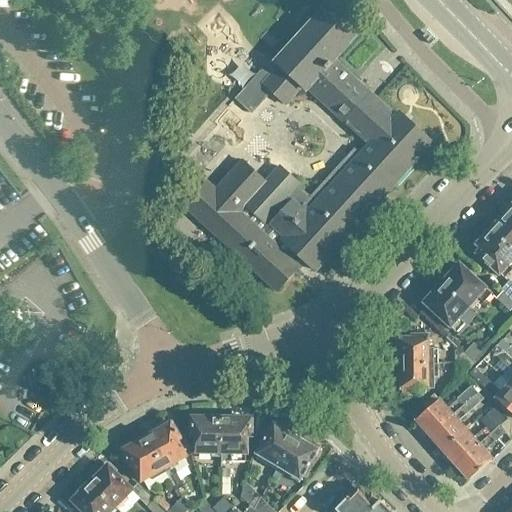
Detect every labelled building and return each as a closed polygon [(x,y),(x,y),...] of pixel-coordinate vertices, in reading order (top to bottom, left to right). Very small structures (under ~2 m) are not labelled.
[(259,71),(233,98),(250,114),(270,92),(284,104),(301,86),(305,90),(307,89),(334,59),(362,29),(330,0),(329,0),(274,61),(278,65),(267,78),(259,71)] [(62,2),(55,7),(52,9),(58,16),(68,9),(62,2)] [(213,189),(205,181),(183,205),(276,291),(298,267),(295,265),(302,258),(314,270),(431,143),(398,112),(395,116),(334,59),(307,89),(368,145),(360,153),(353,147),(309,195),(296,183),(298,182),(279,164),(260,184),(254,178),(258,174),(241,159),(213,189)] [(511,214),(507,210),(489,230),(511,250),(511,214)] [(511,257),(511,250),(489,230),(486,233),(484,231),(474,242),(480,248),(476,252),(503,278),(511,269),(506,264),(511,257)] [(458,264),(441,283),(466,307),(476,296),(482,302),(491,293),(458,264)] [(500,288),(511,299),(511,281),(509,279),(500,288)] [(466,307),(441,283),(423,302),(456,332),(464,322),(458,316),(466,307)] [(400,364),(437,363),(437,350),(428,350),(428,334),(411,335),(411,337),(395,338),(395,356),(400,356),(400,364)] [(500,338),(495,344),(511,359),(511,347),(510,346),(509,347),(500,338)] [(511,359),(495,344),(489,350),(510,368),(501,377),(509,384),(511,386),(511,359)] [(474,363),(464,353),(457,347),(453,350),(454,363),(474,363)] [(437,363),(400,364),(401,393),(419,393),(419,388),(433,388),(433,376),(438,376),(437,363)] [(474,363),(454,363),(454,370),(461,377),(474,363)] [(511,386),(509,384),(501,392),(474,368),(468,374),(511,414),(511,386)] [(428,434),(476,392),(470,386),(456,399),(455,398),(445,408),(438,400),(415,420),(416,421),(416,423),(420,428),(423,428),(428,434)] [(476,392),(428,434),(434,441),(434,444),(438,448),(440,448),(442,449),(464,429),(457,422),(483,400),(476,392)] [(221,418),(195,417),(195,418),(192,419),(191,422),(191,431),(192,434),(196,435),(196,453),(220,453),(221,418)] [(221,418),(220,453),(220,463),(220,478),(221,478),(221,480),(229,481),(229,470),(230,470),(230,461),(245,461),(245,453),(246,453),(246,435),(249,434),(250,431),(251,423),(249,420),(246,419),(246,418),(221,418)] [(472,438),(464,429),(442,449),(443,451),(443,453),(446,458),(449,457),(455,464),(477,444),(498,426),(493,419),(472,438)] [(511,424),(506,419),(498,426),(477,444),(455,464),(461,471),(460,473),(464,478),(467,478),(468,480),(491,460),(484,452),(504,434),(510,440),(511,438),(511,424)] [(154,432),(146,437),(163,468),(186,455),(177,438),(179,436),(178,432),(173,425),(170,423),(167,425),(166,425),(164,424),(155,429),(154,432)] [(276,426),(273,424),(257,452),(270,460),(268,464),(276,469),(295,437),(288,433),(287,429),(284,426),(280,425),(276,426)] [(124,449),(121,451),(130,468),(133,466),(142,481),(158,471),(170,492),(175,489),(168,477),(167,476),(163,468),(146,437),(136,442),(133,442),(125,446),(124,449)] [(304,442),(295,437),(276,469),(284,474),(286,471),(300,479),(317,450),(316,450),(315,446),(312,443),(308,442),(304,442)] [(107,465),(102,469),(101,469),(99,469),(87,481),(115,509),(133,492),(136,495),(135,496),(150,511),(164,511),(136,484),(131,489),(107,465)] [(177,471),(167,476),(168,477),(175,489),(184,484),(177,471)] [(77,493),(78,494),(71,500),(82,511),(115,511),(117,511),(114,509),(115,509),(87,481),(77,491),(77,493)] [(357,487),(335,510),(337,511),(368,511),(375,506),(380,500),(379,500),(375,505),(357,487)] [(255,511),(274,511),(260,497),(253,509),(255,511)] [(368,511),(384,511),(386,510),(379,503),(380,502),(380,501),(380,500),(375,506),(368,511)]
